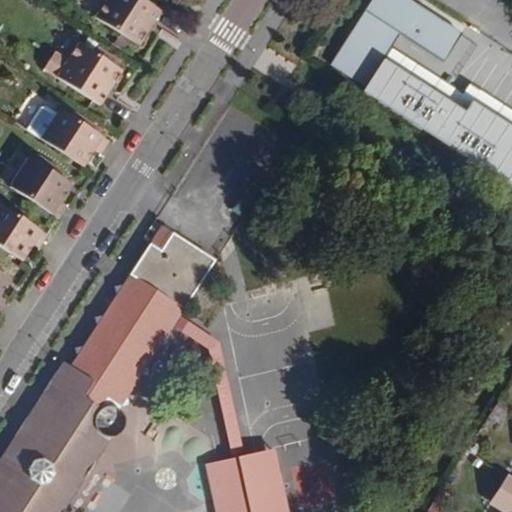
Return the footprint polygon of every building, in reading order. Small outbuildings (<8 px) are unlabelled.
[(104,0),(105,0),(104,3),(144,29),(147,24),(151,26),(160,13),(139,0),(104,0)] [(460,29),(415,0),(370,0),(328,65),(361,86),(384,52),(400,27),(443,56),(460,29)] [(144,29),(104,3),(94,19),(138,48),(146,35),(142,32),(144,29)] [(122,73),(77,44),(66,61),(54,53),(43,70),(100,106),(109,93),(105,90),(109,83),(113,86),(122,73)] [(460,100),(384,52),(361,86),(358,91),(357,93),(511,188),(511,112),(469,86),(460,100)] [(113,86),(109,83),(105,90),(109,93),(113,86)] [(107,143),(58,112),(40,140),(74,162),(77,157),(87,164),(93,152),(99,156),(107,143)] [(42,160),(36,156),(32,163),(27,161),(9,189),(57,220),(65,208),(60,205),(67,194),(58,188),(61,182),(57,180),(38,168),(42,160)] [(87,164),(77,157),(74,162),(85,169),(87,164)] [(61,173),(42,160),(38,168),(57,180),(61,173)] [(67,194),(71,188),(61,182),(58,188),(67,194)] [(46,237),(0,206),(0,248),(12,256),(14,252),(25,258),(33,247),(37,250),(46,237)] [(168,234),(158,227),(147,243),(157,250),(168,234)] [(211,260),(168,234),(157,250),(147,243),(120,285),(113,287),(115,294),(100,316),(92,317),(94,325),(81,346),(73,347),(75,355),(68,366),(61,362),(0,456),(0,511),(58,511),(101,448),(76,431),(80,425),(89,424),(92,427),(94,428),(98,431),(103,432),(106,432),(113,429),(118,424),(119,421),(120,412),(117,407),(119,404),(127,402),(125,394),(137,375),(144,373),(144,365),(156,345),(164,343),(163,336),(169,325),(162,320),(171,306),(178,311),(211,260)] [(12,256),(22,263),(25,258),(14,252),(12,256)] [(0,275),(0,281),(6,286),(9,281),(0,275)] [(162,320),(169,325),(175,317),(178,311),(171,306),(162,320)] [(175,317),(169,325),(180,332),(205,443),(206,448),(216,446),(215,441),(189,326),(175,317)] [(106,432),(103,432),(98,431),(94,428),(92,427),(89,424),(80,425),(76,431),(101,448),(108,438),(106,432)] [(261,511),(244,435),(215,441),(216,446),(206,448),(205,443),(178,449),(192,511),(261,511)] [(511,511),(511,480),(505,476),(489,501),(505,511),(511,511)]
